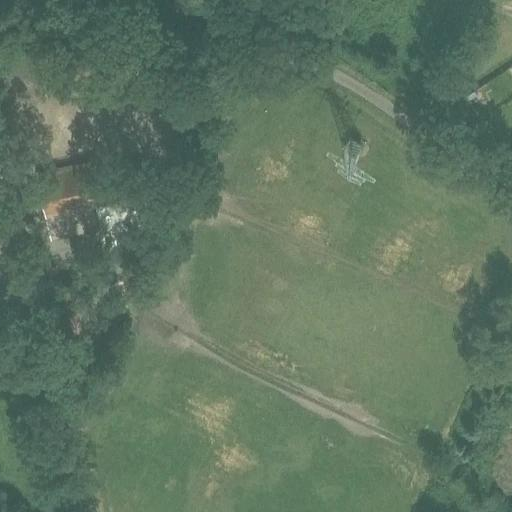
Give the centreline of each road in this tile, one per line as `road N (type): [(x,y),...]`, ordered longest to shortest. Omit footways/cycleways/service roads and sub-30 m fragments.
road 1 (unclassified): [(511,195),(312,68),(0,15)]
road 2 (unknown): [(56,264),(22,232),(0,154)]
